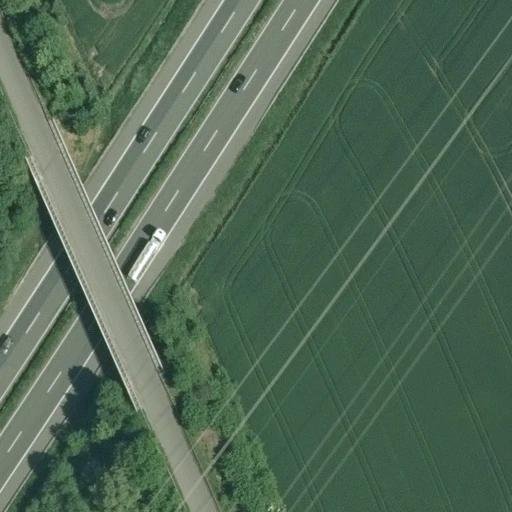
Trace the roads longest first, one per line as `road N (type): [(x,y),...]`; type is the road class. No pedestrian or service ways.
road 1 (motorway): [(0,464),(305,0)]
road 2 (motorway): [(225,0),(0,346)]
road 3 (residential): [(147,400),(0,65)]
road 4 (unclassified): [(199,511),(147,400)]
